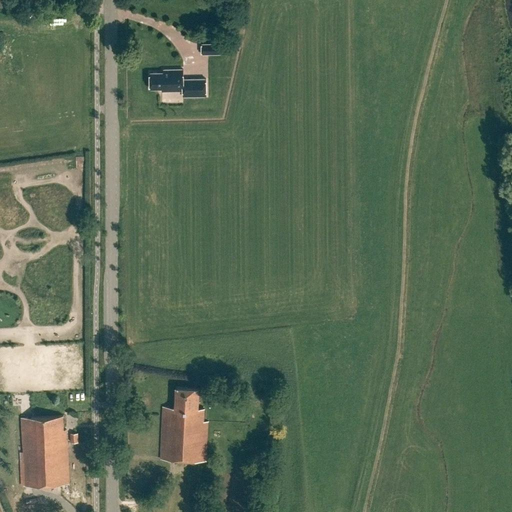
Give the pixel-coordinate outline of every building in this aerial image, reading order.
[(200,46),(200,57),(220,57),(220,46),(200,46)] [(183,69),(168,70),(163,70),(163,71),(163,72),(150,73),(150,89),(162,88),(162,91),(183,91),(183,97),(206,96),(206,79),(183,79),(183,69)] [(199,408),(200,388),(176,387),(176,407),(164,407),(161,459),(207,461),(208,421),(204,421),(205,408),(199,408)] [(63,416),(22,418),(25,486),(70,484),(67,430),(64,430),(63,416)] [(78,434),(70,434),(71,444),(79,443),(78,434)]
